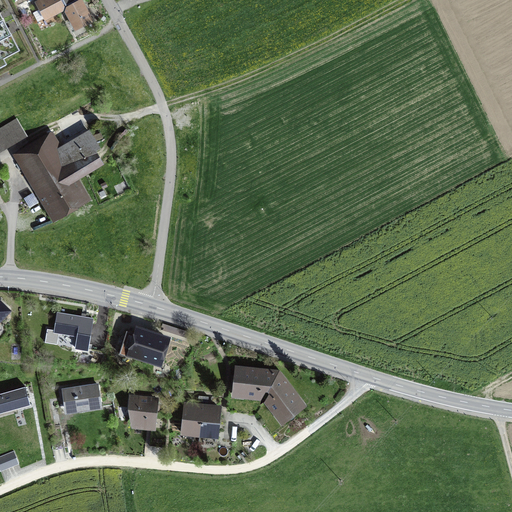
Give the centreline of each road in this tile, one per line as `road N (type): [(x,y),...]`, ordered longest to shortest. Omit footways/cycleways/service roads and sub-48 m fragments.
road 1 (residential): [(0,493),(90,464),(236,473),(277,457),(376,380)]
road 2 (residential): [(107,0),(168,124),(171,167),(152,306)]
road 3 (secondary): [(376,380),(152,306)]
road 4 (secondary): [(152,306),(0,277)]
road 5 (secondary): [(511,411),(376,380)]
